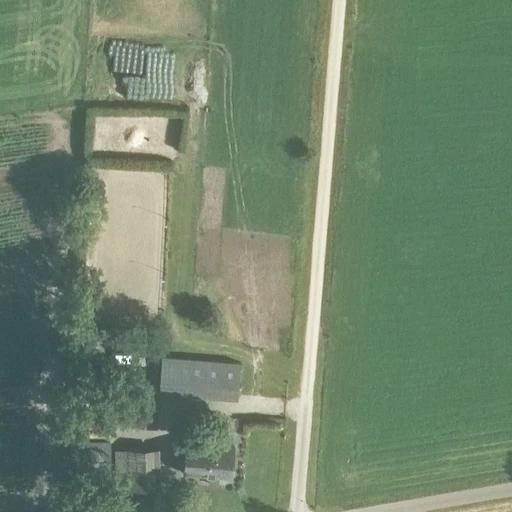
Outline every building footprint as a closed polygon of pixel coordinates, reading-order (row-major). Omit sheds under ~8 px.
[(189,359),(188,375),(187,396),(238,400),(240,363),(189,359)] [(135,425),(184,429),(186,407),(154,406),(154,407),(137,406),(138,396),(110,394),(106,424),(135,427),(135,425)] [(186,441),(184,474),(231,478),(234,445),(186,441)] [(111,477),(110,444),(70,444),(70,477),(111,477)] [(161,488),(160,448),(126,450),(127,469),(128,490),(161,488)] [(82,495),(81,511),(105,511),(106,495),(82,495)] [(155,511),(155,495),(116,496),(116,511),(155,511)]
